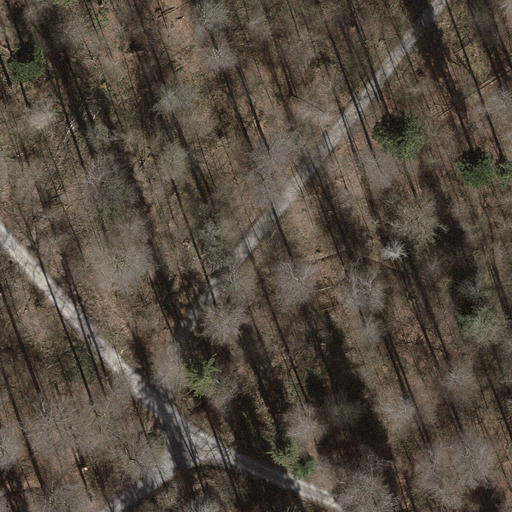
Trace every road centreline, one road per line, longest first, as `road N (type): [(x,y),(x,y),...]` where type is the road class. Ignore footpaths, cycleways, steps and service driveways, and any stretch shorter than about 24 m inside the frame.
road 1 (track): [(446,0),(193,314),(155,402)]
road 2 (track): [(155,402),(0,232)]
road 3 (track): [(370,511),(198,438)]
